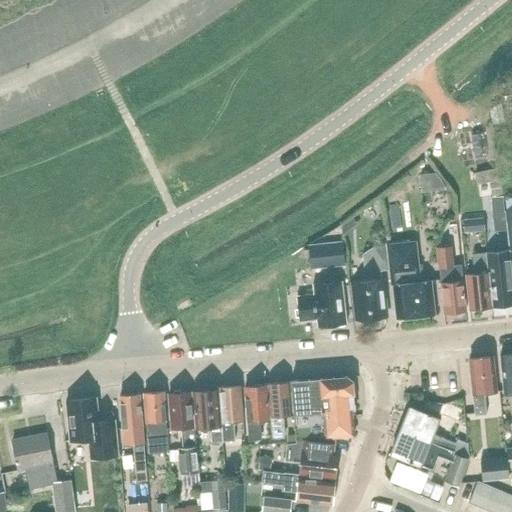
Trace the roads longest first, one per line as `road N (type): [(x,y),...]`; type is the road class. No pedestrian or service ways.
road 1 (unclassified): [(134,369),(129,276),(142,245),(308,144),(494,0)]
road 2 (tertiary): [(134,369),(376,348)]
road 3 (residential): [(357,487),(384,408),(376,348)]
road 4 (tertiary): [(376,348),(511,332)]
road 5 (tertiary): [(0,386),(134,369)]
